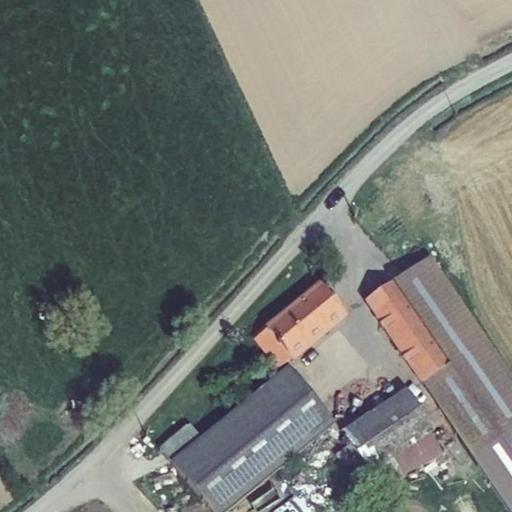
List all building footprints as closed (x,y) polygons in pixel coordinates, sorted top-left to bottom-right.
[(391,283),(363,303),(419,386),(421,385),(471,458),(511,430),(511,377),(429,257),(391,283)] [(346,318),(318,284),(264,327),(266,329),(290,360),(292,362),(346,318)] [(277,371),(290,360),(266,329),(252,340),(277,371)] [(188,424),(158,448),(210,511),(224,511),(333,424),(287,368),(200,439),(188,424)] [(404,390),(341,433),(348,445),(334,455),(350,483),(366,472),(370,476),(379,468),(390,488),(445,451),(433,433),(434,432),(404,390)]
